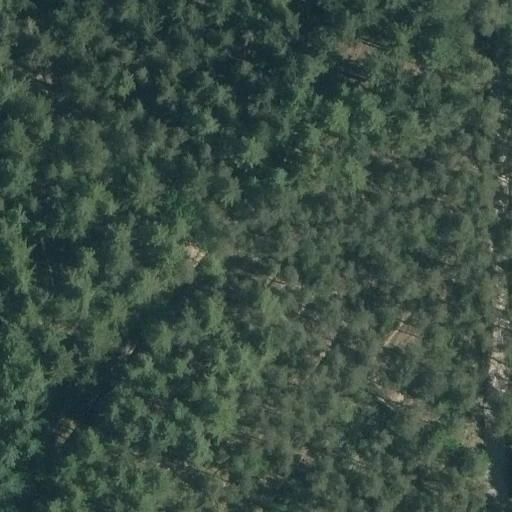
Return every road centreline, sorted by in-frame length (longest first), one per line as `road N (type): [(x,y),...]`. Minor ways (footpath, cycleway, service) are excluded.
road 1 (track): [(0,62),(197,224),(0,493)]
road 2 (track): [(499,465),(501,0)]
